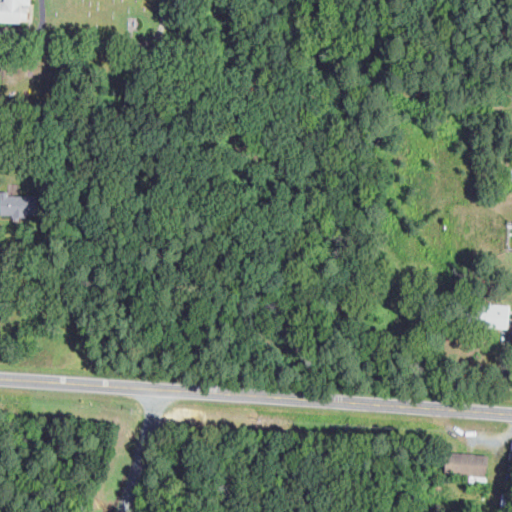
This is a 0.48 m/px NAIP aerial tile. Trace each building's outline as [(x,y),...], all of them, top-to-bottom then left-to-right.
[(20,3),(20,6),(27,7),(26,17),(19,17),(19,21),(0,19),(0,0),(29,0),(29,4),(20,3)] [(511,182),(503,183),(500,156),(511,154),(511,182)] [(37,194),(37,214),(27,214),(27,220),(10,220),(10,214),(0,214),(0,190),(7,190),(7,194),(37,194)] [(509,305),(508,330),(466,326),(467,302),(509,305)] [(488,477),(443,473),(445,451),(490,455),(488,477)]
